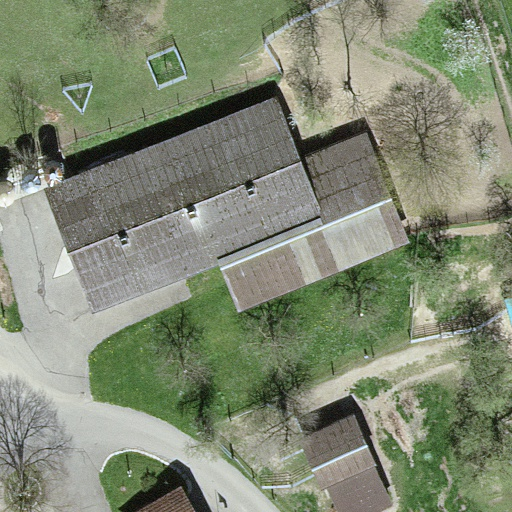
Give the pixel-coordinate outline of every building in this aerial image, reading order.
[(307,180),(275,97),(48,187),(94,304),(223,253),(241,301),(402,237),(369,155),(307,180)] [(42,161),(42,166),(43,170),(46,173),(50,175),(54,175),(58,174),(62,171),(64,167),(64,163),(63,159),(60,155),(56,154),(52,153),(47,155),(44,157),(42,161)] [(17,171),(17,175),(19,179),(21,183),(25,185),(30,185),(34,184),(37,181),(39,177),(39,172),(38,168),(35,165),(31,163),(27,163),(23,164),(19,167),(17,171)] [(0,194),(3,196),(7,196),(11,195),(15,192),(17,188),(17,184),(16,180),(13,177),(9,175),(5,174),(1,176),(0,176),(0,194)] [(325,479),(371,459),(354,422),(308,442),(325,479)] [(144,511),(191,511),(178,491),(144,511)]
